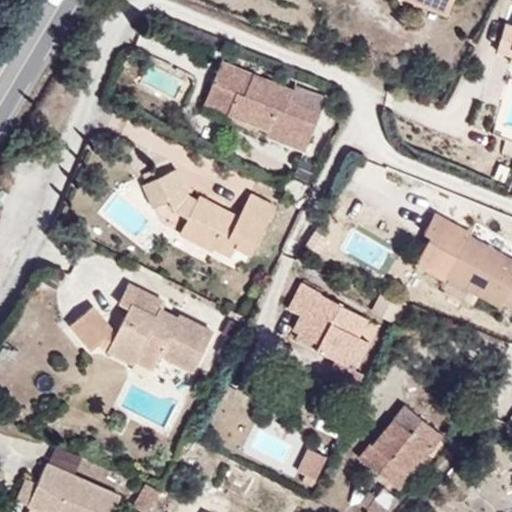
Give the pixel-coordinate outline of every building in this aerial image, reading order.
[(435,3),(427,0),(385,0),(430,17),(435,3)] [(511,70),(511,14),(509,28),(496,26),(487,57),(500,60),(499,67),(511,70)] [(319,118),(288,105),(291,98),(217,67),(206,97),(233,109),(228,122),(262,136),(260,141),(304,159),(319,118)] [(228,122),(233,109),(206,97),(201,111),(228,122)] [(509,163),(511,153),(511,146),(497,143),(493,158),(509,163)] [(212,222),(216,212),(177,194),(170,170),(132,187),(145,220),(149,223),(154,217),(172,227),(189,234),(182,247),(206,258),(209,253),(220,258),(224,250),(244,258),(265,210),(232,196),(217,224),(212,222)] [(295,203),(303,183),(281,174),(272,192),(295,203)] [(511,269),(466,245),(467,241),(459,238),(462,230),(424,210),(413,230),(428,238),(422,248),(413,244),(402,265),(434,285),(438,276),(468,294),(467,299),(491,312),(495,308),(511,316),(511,315),(511,269)] [(182,247),(189,234),(172,227),(167,239),(182,247)] [(422,248),(428,238),(413,230),(407,240),(413,244),(422,248)] [(345,342),(359,315),(295,283),(281,310),(295,317),(286,334),(308,346),(305,351),(337,366),(349,343),(345,342)] [(207,338),(174,320),(170,327),(155,320),(160,311),(119,290),(107,312),(119,318),(136,326),(131,335),(114,328),(109,338),(99,357),(98,359),(127,374),(128,370),(140,349),(158,358),(155,363),(186,379),(207,338)] [(393,322),(399,304),(377,297),(371,315),(393,322)] [(104,335),(85,311),(70,321),(81,338),(71,344),(81,358),(88,352),(104,335)] [(131,335),(136,326),(119,318),(114,328),(131,335)] [(81,338),(70,321),(60,328),(71,344),(81,338)] [(109,338),(104,335),(88,352),(99,357),(109,338)] [(352,373),(363,350),(349,343),(337,366),(352,373)] [(146,380),(155,363),(158,358),(140,349),(128,370),(146,380)] [(386,475),(420,434),(385,408),(358,441),(354,438),(337,458),(371,486),(383,472),(386,475)] [(304,452),(294,474),(309,482),(319,460),(304,452)] [(111,511),(118,504),(46,460),(34,479),(20,499),(41,511),(111,511)] [(20,499),(34,479),(22,471),(8,492),(20,499)] [(272,483),(257,504),(267,511),(288,511),(297,501),(272,483)] [(131,509),(139,511),(150,511),(158,490),(140,484),(131,509)] [(358,505),(365,511),(375,511),(386,500),(373,488),(358,505)]
